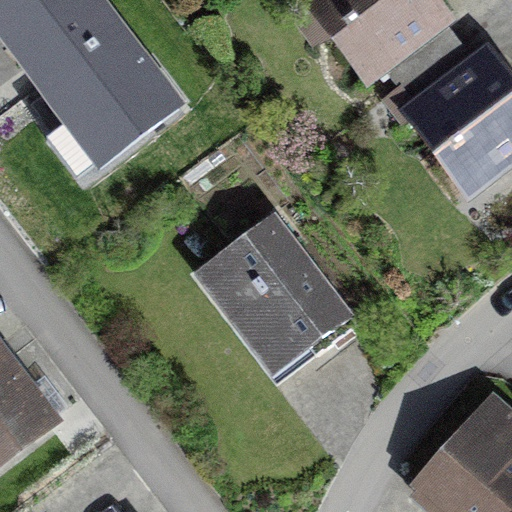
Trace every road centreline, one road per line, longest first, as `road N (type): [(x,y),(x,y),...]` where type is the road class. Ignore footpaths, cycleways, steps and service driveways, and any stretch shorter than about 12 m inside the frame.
road 1 (residential): [(0,251),(199,511)]
road 2 (residential): [(354,511),(409,422),(485,327)]
